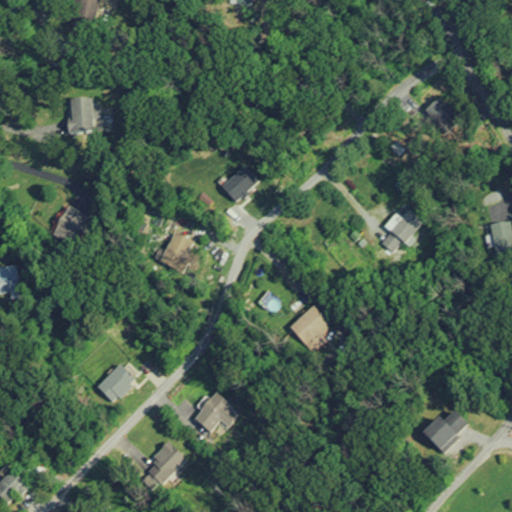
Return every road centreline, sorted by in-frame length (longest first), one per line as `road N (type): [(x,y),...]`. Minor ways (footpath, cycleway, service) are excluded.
road 1 (residential): [(452,60),(434,63),(256,224),(216,324),(192,359),(38,511)]
road 2 (residential): [(431,511),(501,433),(511,404),(464,71),(452,60)]
